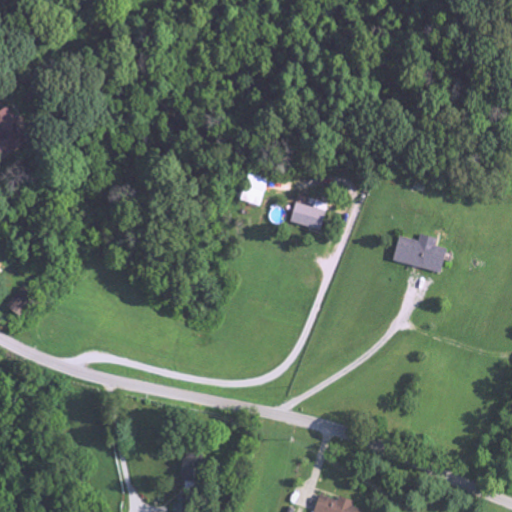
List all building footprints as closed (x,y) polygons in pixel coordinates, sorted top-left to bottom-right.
[(0,156),(25,143),(6,107),(0,110),(0,156)] [(269,180),(248,174),(239,201),(260,207),(269,180)] [(290,225),(321,230),(324,210),(293,205),(290,225)] [(440,274),(446,250),(435,247),(437,239),(420,235),(418,242),(398,237),(392,261),(440,274)] [(20,316),(30,296),(18,290),(8,311),(20,316)] [(191,490),(190,484),(199,484),(198,457),(180,458),(182,491),(191,490)] [(337,502),(319,496),(314,511),(362,511),(363,511),(352,508),(353,503),(338,498),(337,502)]
